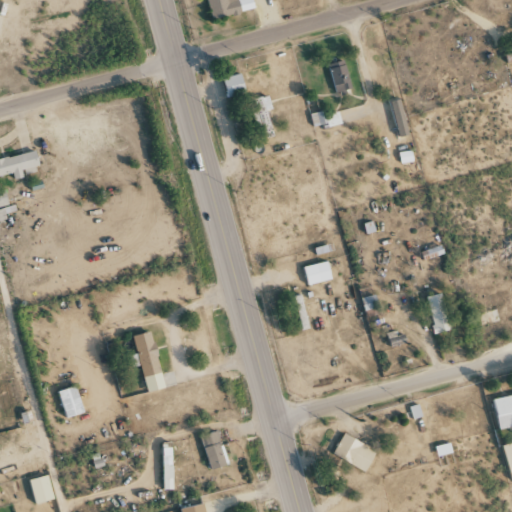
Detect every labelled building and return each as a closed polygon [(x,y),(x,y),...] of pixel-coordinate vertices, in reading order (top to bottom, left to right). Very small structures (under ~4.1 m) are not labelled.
[(352,88),(344,60),(327,65),(335,93),(352,88)] [(247,92),(241,73),(223,79),(229,98),(247,92)] [(267,111),(272,110),(269,96),(254,99),(257,112),(252,113),(255,128),(261,127),(263,139),(273,136),(267,111)] [(397,137),(407,136),(402,100),(392,101),(397,137)] [(325,115),(324,111),(310,113),(313,126),(328,123),(328,127),(341,124),(339,112),(325,115)] [(0,176),(12,174),(13,179),(40,172),(35,151),(0,159),(0,176)] [(0,191),(0,207),(9,206),(6,190),(0,191)] [(0,220),(7,220),(5,213),(16,211),(15,206),(0,208),(0,220)] [(332,280),(327,261),(304,267),(308,285),(332,280)] [(434,333),(449,331),(443,294),(427,296),(434,333)] [(133,336),(137,354),(130,356),(133,367),(141,365),(147,392),(165,388),(152,331),(133,336)] [(58,391),(67,418),(85,413),(76,386),(58,391)] [(511,395),(494,398),(499,429),(511,426),(511,395)] [(211,470),(228,465),(218,431),(200,436),(211,470)] [(367,472),(376,450),(342,435),(333,456),(367,472)] [(164,490),(174,490),(172,443),(163,443),(164,490)] [(511,480),(511,443),(503,446),(511,480)] [(54,500),(48,475),(30,480),(36,504),(54,500)]
